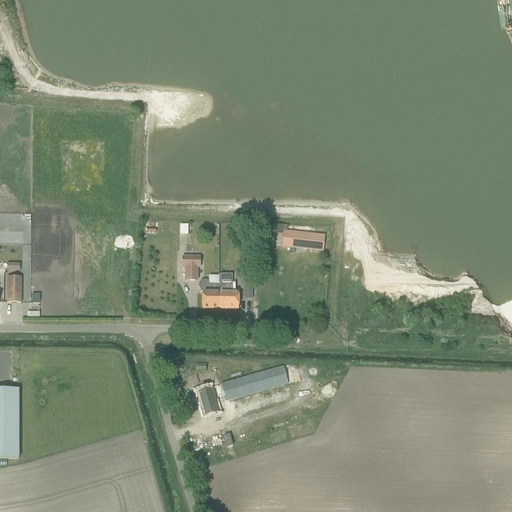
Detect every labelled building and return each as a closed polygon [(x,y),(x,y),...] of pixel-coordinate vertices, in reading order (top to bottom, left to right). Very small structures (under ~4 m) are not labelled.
[(180,235),(188,235),(188,226),(180,226),(180,235)] [(0,232),(0,244),(22,245),(22,233),(0,232)] [(283,247),(323,251),(324,236),(285,233),(283,247)] [(185,281),(197,281),(197,268),(200,268),(200,258),(182,258),(182,268),(185,268),(185,281)] [(21,304),(21,278),(7,278),(7,304),(21,304)] [(198,286),(198,287),(198,288),(199,289),(199,290),(200,290),(200,292),(202,292),(202,310),(218,310),(219,292),(219,285),(210,285),(209,285),(208,283),(207,282),(205,281),(203,281),(201,282),(199,283),(199,284),(199,285),(198,286)] [(219,292),(218,310),(238,310),(238,292),(232,292),(232,285),(220,285),(219,285),(219,292)] [(248,287),(244,287),(244,294),(244,300),(246,300),(252,299),(252,290),(250,290),(248,290),(248,287)] [(32,294),(32,303),(40,303),(40,294),(32,294)] [(219,386),(228,418),(235,416),(233,409),(237,408),(235,401),(269,391),(270,394),(275,393),(274,389),(300,382),(296,367),(290,369),(289,366),(219,386)] [(196,392),(203,418),(218,414),(211,388),(196,392)] [(18,390),(0,390),(0,460),(18,460),(18,390)]
